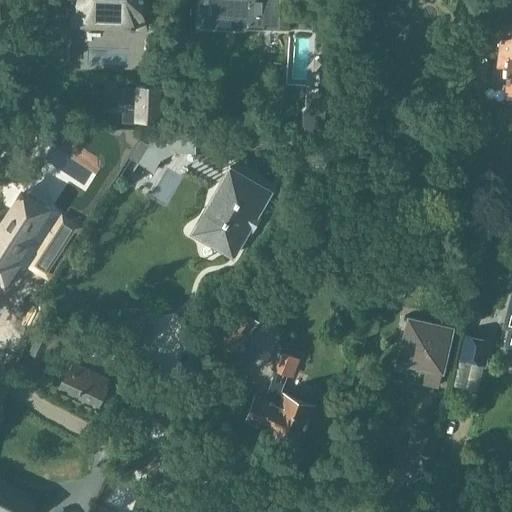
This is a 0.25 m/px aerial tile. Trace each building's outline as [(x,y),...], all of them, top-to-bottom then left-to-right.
[(0,0),(0,18),(12,17),(10,0),(0,0)] [(145,31),(146,0),(69,0),(68,28),(131,31),(131,25),(135,25),(135,31),(145,31)] [(200,0),(199,27),(264,30),(264,26),(279,26),(279,0),(200,0)] [(487,9),(490,7),(499,0),(479,0),(486,8),(487,9)] [(511,20),(501,19),(496,67),(501,68),(507,68),(505,91),(511,91),(511,20)] [(362,22),(361,32),(372,33),(372,22),(362,22)] [(147,51),(146,62),(155,62),(155,52),(147,51)] [(122,109),(122,124),(136,124),(136,122),(159,123),(160,88),(137,87),(137,89),(136,109),(122,109)] [(308,133),(327,134),(328,102),(309,101),(308,133)] [(10,127),(0,143),(0,159),(7,163),(19,144),(10,127)] [(183,134),(182,154),(195,155),(196,135),(183,134)] [(294,150),(285,164),(295,171),(305,157),(294,150)] [(160,245),(205,271),(223,239),(226,240),(230,234),(227,232),(244,202),(199,176),(160,245)] [(0,285),(3,281),(4,282),(16,263),(14,262),(37,225),(45,214),(46,215),(50,208),(46,206),(41,203),(40,203),(23,192),(5,220),(2,224),(1,224),(0,224),(0,223),(0,285)] [(62,215),(45,241),(64,253),(80,227),(62,215)] [(269,250),(280,255),(285,243),(273,238),(269,250)] [(364,264),(358,283),(355,291),(369,296),(378,269),(364,264)] [(112,333),(139,349),(153,324),(149,322),(155,312),(134,300),(129,309),(127,308),(112,333)] [(35,301),(30,312),(38,316),(44,305),(35,301)] [(451,329),(453,321),(436,317),(434,325),(409,319),(399,363),(427,369),(423,385),(437,388),(441,372),(442,373),(452,329),(451,329)] [(29,354),(40,359),(52,334),(41,328),(29,354)] [(458,361),(484,367),(490,343),(464,336),(458,361)] [(220,337),(211,359),(225,365),(226,361),(235,364),(243,347),(220,337)] [(314,406),(282,394),(288,377),(292,379),(300,360),(279,351),(271,370),(275,372),(264,399),(257,396),(247,420),(270,430),(270,431),(299,442),(314,406)] [(59,390),(96,408),(109,382),(73,363),(59,390)] [(408,455),(432,461),(437,437),(413,431),(408,455)] [(0,477),(0,511),(29,511),(33,502),(0,477)]
